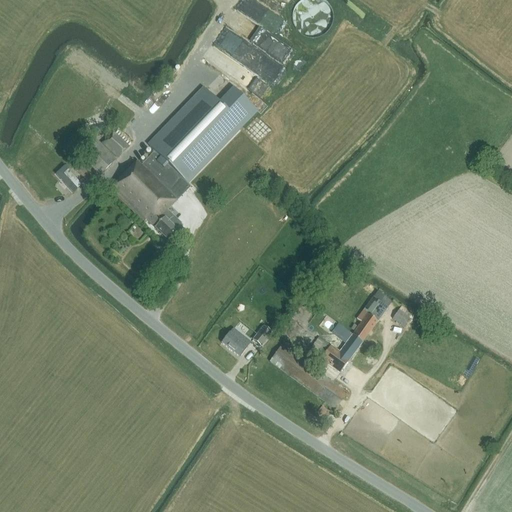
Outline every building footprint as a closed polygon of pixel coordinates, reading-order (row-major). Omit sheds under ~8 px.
[(258,67),(255,72),(272,80),(279,65),(267,60),(263,69),(258,67)] [(185,183),(223,145),(256,111),(244,100),(234,89),(219,104),(205,91),(187,110),(149,149),(154,153),(141,166),(137,162),(111,190),(144,222),(146,221),(152,227),(166,212),(178,201),(169,192),(181,179),(185,183)] [(129,148),(128,147),(113,133),(102,144),(118,159),(129,148)] [(100,177),(115,161),(93,140),(78,155),(100,177)] [(87,183),(95,175),(82,163),(75,170),(87,183)] [(64,167),(55,175),(73,194),(82,186),(64,167)] [(166,212),(152,227),(167,241),(177,231),(170,225),(175,221),(166,212)] [(272,294),(255,281),(251,286),(268,299),(272,294)] [(362,344),(387,310),(373,299),(357,321),(361,324),(352,336),(362,344)] [(236,317),(243,308),(235,301),(227,311),(236,317)] [(259,314),(250,308),(246,313),(254,320),(259,314)] [(412,321),(398,311),(392,320),(405,329),(412,321)] [(273,313),(265,327),(273,332),(282,319),(273,313)] [(230,351),(249,328),(244,324),(237,333),(233,330),(229,335),(221,344),(230,351)] [(249,328),(230,351),(240,358),(247,349),(246,349),(250,344),(248,342),(252,337),(250,335),(253,331),(249,328)] [(261,347),(271,334),(263,328),(253,341),(261,347)] [(350,361),(362,344),(352,336),(339,354),(331,347),(321,361),(339,374),(349,361),(350,361)] [(319,359),(328,345),(320,339),(310,352),(319,359)] [(335,411),(347,394),(282,347),(270,363),(335,411)]
